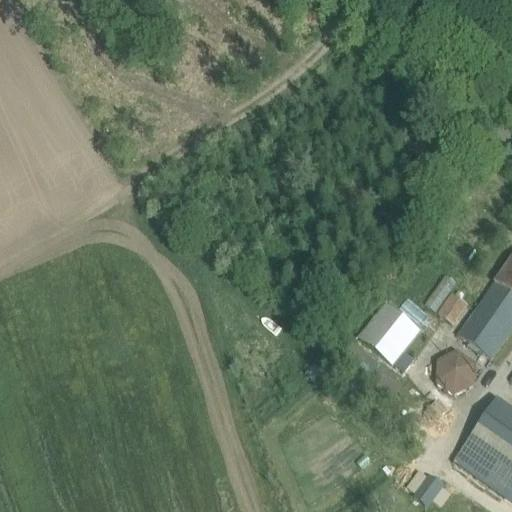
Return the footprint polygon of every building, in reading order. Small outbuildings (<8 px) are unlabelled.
[(511,261),(507,269),(458,339),(491,362),(511,332),(511,261)] [(451,297),(437,318),(453,329),(467,308),(451,297)] [(318,330),(309,342),(333,361),(342,349),(318,330)] [(457,354),(436,364),(435,387),(454,400),(474,389),(474,367),(457,354)] [(396,382),(390,390),(380,382),(371,394),(390,407),(398,396),(404,388),(396,382)] [(511,505),(511,414),(491,399),(447,457),(511,505)]
